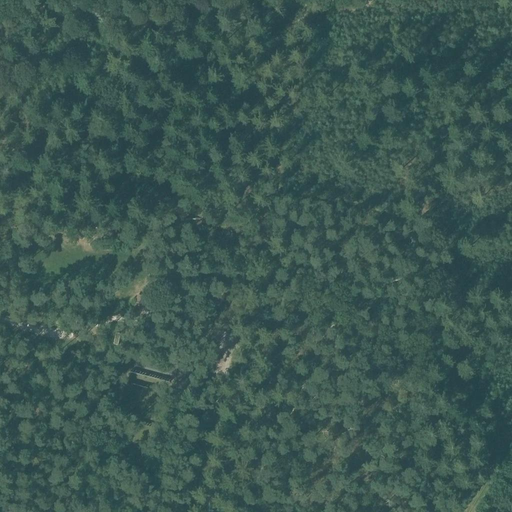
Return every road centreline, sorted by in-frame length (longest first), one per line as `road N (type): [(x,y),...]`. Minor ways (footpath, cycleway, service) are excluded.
road 1 (track): [(190,511),(308,40)]
road 2 (track): [(460,511),(394,424),(372,375),(314,313),(260,235)]
road 3 (track): [(75,333),(0,465)]
road 4 (track): [(0,320),(75,333),(129,312)]
